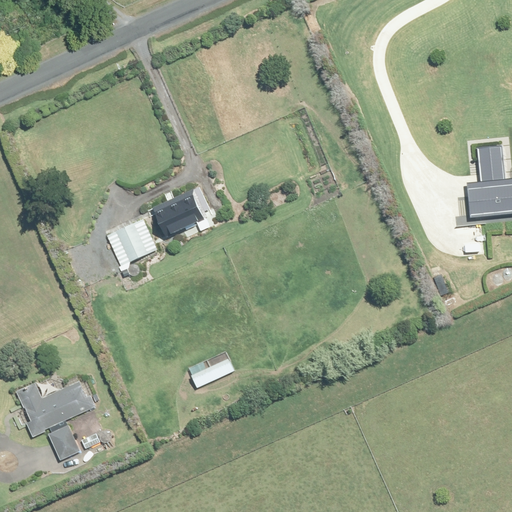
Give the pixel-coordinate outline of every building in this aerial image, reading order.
[(481,182),(468,183),(472,218),(511,213),(511,179),(505,180),(502,145),(478,148),(481,182)] [(190,190),(150,210),(164,238),(204,219),(190,190)] [(142,220),(105,236),(119,268),(157,251),(142,220)] [(443,274),(434,278),(442,296),(451,292),(443,274)] [(227,361),(192,379),(198,391),(233,373),(227,361)] [(96,412),(82,382),(43,398),(35,385),(15,395),(30,423),(25,426),(32,441),(96,412)] [(70,428),(49,438),(65,473),(87,464),(70,428)] [(98,434),(82,441),(86,450),(102,444),(98,434)]
